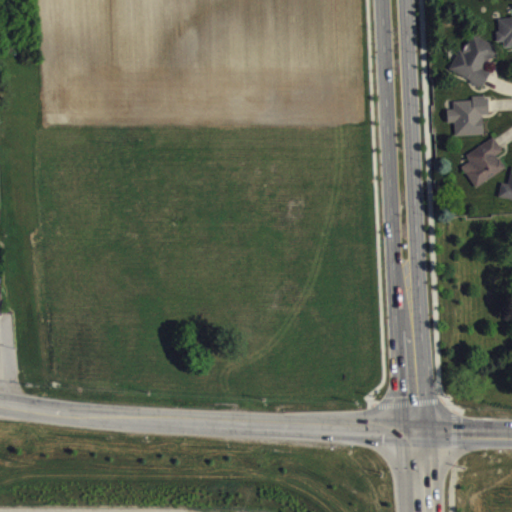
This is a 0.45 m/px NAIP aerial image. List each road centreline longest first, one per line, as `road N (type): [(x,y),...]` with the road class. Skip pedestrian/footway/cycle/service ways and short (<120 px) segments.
road 1 (secondary): [(0,401),(113,417),(511,432)]
road 2 (primary): [(381,0),(393,260),(407,282)]
road 3 (primary): [(407,282),(417,260),(405,0)]
road 4 (primary): [(416,430),(407,282)]
